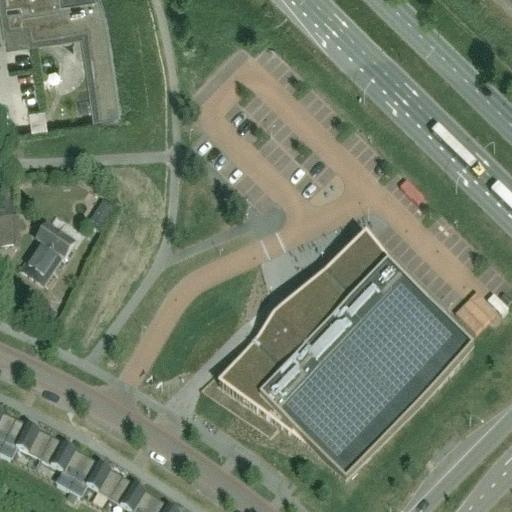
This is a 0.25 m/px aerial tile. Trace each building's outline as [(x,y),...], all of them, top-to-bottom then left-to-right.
[(5,0),(9,26),(28,23),(30,39),(85,31),(99,118),(119,115),(119,116),(120,116),(119,115),(107,27),(106,24),(105,21),(105,17),(104,14),(102,7),(99,1),(98,0),(5,0)] [(43,109),(28,111),(31,130),(46,128),(43,109)] [(103,204),(88,228),(102,237),(117,214),(103,204)] [(186,251),(210,240),(198,216),(175,227),(186,251)] [(19,221),(12,221),(0,222),(0,247),(21,247),(19,221)] [(64,263),(73,249),(47,231),(37,246),(40,247),(22,274),(44,289),(62,262),(64,263)] [(438,322),(429,313),(365,243),(305,296),(308,299),(284,324),(258,351),(254,347),(218,389),(282,432),(307,449),(345,486),(472,357),(438,322)] [(0,454),(15,424),(0,416),(0,454)] [(51,442),(15,424),(0,454),(0,459),(11,465),(17,454),(40,465),(52,443),(51,442)] [(69,496),(88,463),(52,443),(40,465),(63,478),(56,489),(69,496)] [(122,482),(88,463),(69,496),(82,503),(88,493),(110,505),(124,484),(122,482)] [(154,511),(158,507),(124,484),(110,505),(120,511),(154,511)]
